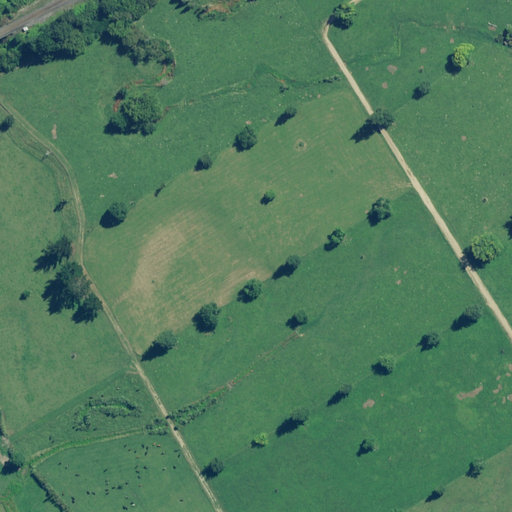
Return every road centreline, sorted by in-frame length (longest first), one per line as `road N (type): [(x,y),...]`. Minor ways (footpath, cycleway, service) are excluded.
road 1 (track): [(511,338),(322,37),(325,22),(352,0)]
road 2 (track): [(223,511),(134,358)]
